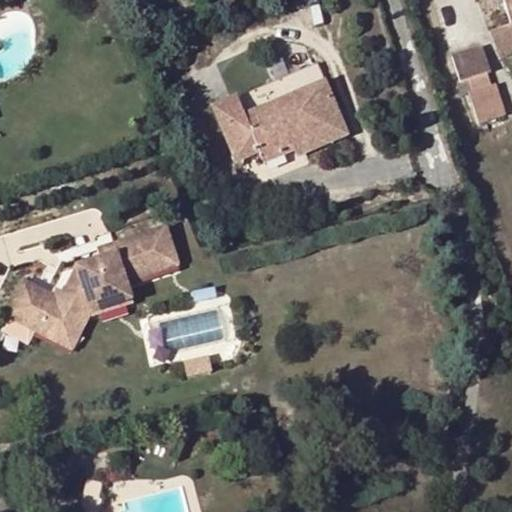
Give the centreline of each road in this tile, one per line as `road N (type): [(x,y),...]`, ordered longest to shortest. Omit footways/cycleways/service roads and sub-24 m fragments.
road 1 (unknown): [(450,198),(474,315),(451,511)]
road 2 (residential): [(386,0),(450,198)]
